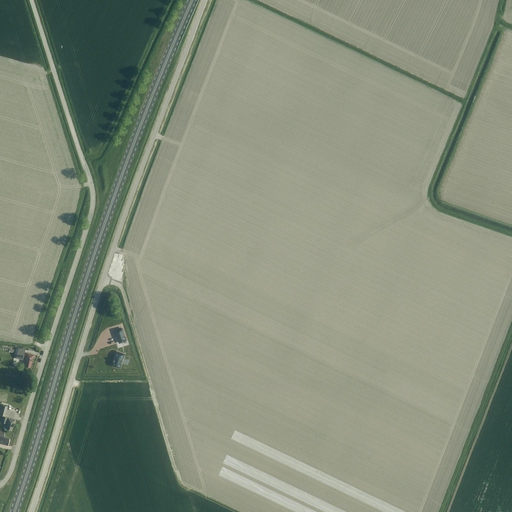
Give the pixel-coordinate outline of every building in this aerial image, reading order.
[(115,330),(119,344),(127,341),(123,328),(115,330)] [(16,358),(23,359),(25,350),(18,348),(18,349),(17,355),(16,358)] [(112,365),(120,368),(125,354),(117,351),(112,365)] [(35,355),(26,353),(24,361),(26,361),(25,366),(30,367),(32,361),(33,362),(33,358),(34,358),(35,355)] [(13,424),(14,425),(15,420),(2,416),(1,422),(7,424),(6,429),(12,430),(13,424)] [(5,433),(0,431),(0,443),(8,445),(9,439),(4,437),(5,433)]
